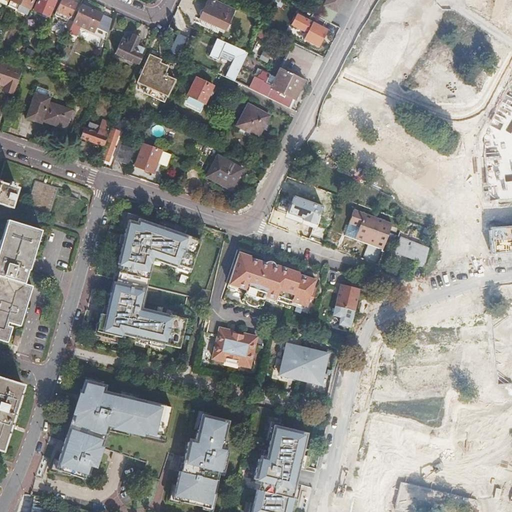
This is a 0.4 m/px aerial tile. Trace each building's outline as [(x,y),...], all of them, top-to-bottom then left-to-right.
[(10,0),(8,5),(27,14),(33,0),(10,0)] [(38,0),(34,9),(49,16),(56,1),(53,0),(38,0)] [(76,4),(67,0),(61,0),(55,15),(68,21),(76,4)] [(198,22),(223,35),(235,10),(213,0),(208,0),(202,14),(199,14),(197,19),(199,20),(198,22)] [(268,0),(260,16),(265,18),(274,0),(273,0),(268,0)] [(326,0),(324,4),(325,5),(320,15),(331,21),(336,11),(338,12),(343,0),(326,0)] [(108,34),(113,19),(103,14),(82,4),(69,32),(76,36),(81,26),(95,33),(97,29),(108,34)] [(304,39),(319,47),(328,30),(322,27),(326,20),(313,13),(309,20),(297,13),(291,25),(307,33),(304,39)] [(170,52),(179,56),(188,37),(179,33),(170,52)] [(115,52),(138,64),(146,47),(137,43),(141,37),(133,34),(129,42),(122,39),(115,52)] [(232,62),(225,76),(234,80),(248,52),(216,38),(209,55),(219,60),(220,56),(232,62)] [(270,63),(304,80),(305,80),(314,61),(302,55),(299,62),(254,40),(248,52),(270,63)] [(137,81),(166,96),(174,80),(164,75),(169,64),(150,54),(137,81)] [(4,88),(15,92),(22,72),(0,63),(0,83),(5,85),(4,88)] [(242,84),(290,108),(304,80),(270,63),(267,67),(278,72),(272,85),(264,81),(265,80),(263,79),(265,75),(259,72),(256,77),(248,72),(242,84)] [(183,103),(200,112),(214,86),(197,77),(183,103)] [(99,89),(103,91),(108,80),(105,78),(99,89)] [(39,86),(37,92),(49,96),(51,90),(39,86)] [(43,121),(66,129),(70,117),(74,119),(77,112),(50,102),(52,98),(49,96),(37,92),(28,118),(42,123),(43,121)] [(237,125),(258,136),(269,116),(248,105),(237,125)] [(22,113),(10,108),(4,123),(17,127),(22,113)] [(97,143),(103,145),(112,123),(103,120),(101,127),(91,123),(91,124),(89,130),(87,130),(84,128),(81,137),(91,140),(91,142),(97,144),(97,143)] [(102,160),(109,162),(120,131),(113,129),(102,160)] [(80,140),(75,153),(82,155),(87,142),(80,140)] [(134,166),(153,173),(161,151),(143,144),(134,166)] [(115,160),(128,165),(134,150),(120,145),(115,160)] [(207,176),(231,189),(242,169),(218,155),(207,176)] [(27,211),(50,218),(60,188),(36,180),(27,211)] [(0,204),(11,208),(18,189),(15,188),(16,184),(10,182),(8,187),(0,183),(0,204)] [(383,245),(385,239),(388,232),(390,225),(353,211),(347,225),(358,229),(355,235),(383,245)] [(101,314),(97,332),(122,338),(123,335),(180,348),(187,319),(142,308),(152,264),(154,260),(176,267),(177,264),(191,269),(201,240),(138,218),(136,222),(127,219),(123,236),(127,237),(125,244),(122,243),(117,265),(120,265),(114,294),(110,294),(105,315),(101,314)] [(43,230),(9,220),(0,249),(0,275),(0,276),(0,275),(0,339),(8,342),(13,327),(7,326),(9,322),(21,326),(33,286),(25,283),(29,271),(31,271),(43,230)] [(511,223),(489,226),(491,252),(511,250),(511,223)] [(397,252),(425,262),(428,247),(400,237),(397,252)] [(307,300),(312,285),(313,282),(299,277),(296,274),(272,266),(271,266),(271,264),(269,263),(268,262),(266,262),(265,262),(264,263),(262,264),(250,261),(248,258),(235,254),(226,285),(227,285),(225,290),(241,294),(238,304),(258,310),(261,301),(287,309),(290,302),(305,307),(307,300)] [(333,315),(340,317),(338,324),(350,327),(359,289),(340,284),(333,315)] [(315,287),(312,285),(307,300),(311,301),(315,287)] [(233,337),(234,332),(220,329),(212,359),(249,368),(256,337),(243,334),(242,339),(233,337)] [(326,352),(285,342),(278,373),(319,383),(326,352)] [(0,450),(2,451),(23,386),(0,377),(0,450)] [(81,403),(78,402),(73,415),(76,416),(69,437),(66,436),(54,471),(84,479),(89,465),(95,467),(102,448),(99,447),(106,425),(114,427),(113,429),(143,435),(143,432),(164,436),(171,407),(100,391),(102,385),(87,382),(81,403)] [(201,414),(194,443),(187,442),(180,471),(179,471),(172,499),(210,508),(216,479),(215,479),(217,470),(224,471),(229,451),(222,450),(229,420),(201,414)] [(308,432),(273,424),(265,459),(258,458),(253,478),(260,479),(258,489),(256,488),(250,511),(289,511),(293,497),(292,497),(308,432)] [(48,509),(49,501),(33,498),(32,505),(48,509)]
